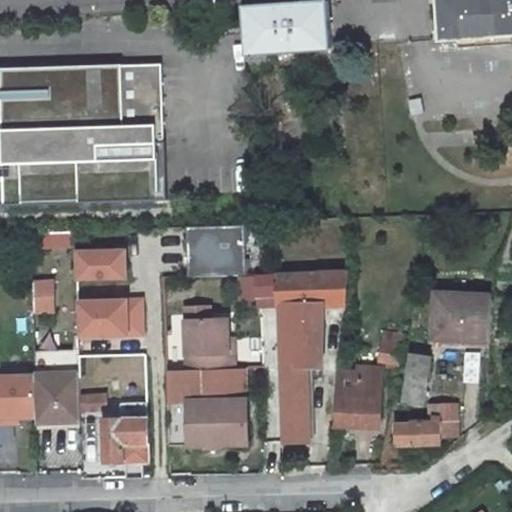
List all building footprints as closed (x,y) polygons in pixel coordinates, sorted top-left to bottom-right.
[(332,48),(329,0),(246,6),(250,65),(268,64),(267,53),(332,48)] [(511,0),(435,0),(436,3),(439,40),(511,34),(511,0)] [(123,65),(0,68),(0,204),(168,199),(166,140),(165,140),(162,63),(123,65)] [(246,225),(188,227),(189,278),(247,276),(246,225)] [(77,231),(34,233),(36,283),(42,283),(41,240),(77,239),(77,231)] [(127,250),(77,251),(78,281),(128,280),(127,250)] [(308,252),(277,254),(278,274),(308,273),(308,252)] [(347,300),(350,271),(308,273),(278,274),(279,290),(340,288),(339,300),(347,300)] [(278,274),(257,275),(257,276),(257,295),(258,307),(277,306),(277,290),(279,290),(278,274)] [(257,276),(248,277),(248,296),(257,295),(257,276)] [(42,283),(36,283),(36,311),(53,311),(53,282),(42,283)] [(490,339),(492,296),(437,293),(435,338),(457,339),(457,337),(490,339)] [(143,299),(79,301),(80,336),(144,334),(143,299)] [(210,318),(209,305),(186,306),(186,319),(210,318)] [(229,354),(228,338),(228,317),(210,318),(186,319),(187,335),(188,357),(188,371),(235,369),(234,354),(229,354)] [(293,319),(279,319),(280,364),(308,365),(324,365),(324,359),(292,358),(293,319)] [(325,320),(316,319),(293,319),(292,358),(324,359),(325,320)] [(403,348),(406,335),(386,331),(384,344),(403,348)] [(188,357),(187,335),(172,336),(173,357),(188,357)] [(422,354),(424,340),(414,338),(411,352),(422,354)] [(95,377),(95,343),(80,344),(81,378),(95,377)] [(400,364),(403,348),(384,344),(381,361),(400,364)] [(80,350),(36,352),(37,375),(38,417),(38,422),(82,420),(80,350)] [(424,407),(432,356),(422,354),(411,352),(408,375),(407,375),(402,403),(424,407)] [(169,359),(169,372),(187,371),(186,358),(169,359)] [(280,364),(283,439),(310,440),(308,365),(280,364)] [(380,421),(383,369),(360,368),(359,373),(341,372),(338,424),(357,425),(359,425),(359,420),(380,421)] [(38,417),(37,375),(0,375),(0,423),(4,423),(4,418),(19,417),(38,417)] [(103,410),(102,395),(81,396),(82,412),(103,410)] [(249,444),(247,399),(189,401),(190,445),(249,444)] [(189,401),(168,402),(169,446),(190,445),(189,401)] [(122,404),(122,413),(149,413),(148,403),(122,404)] [(430,423),(397,424),(397,445),(442,443),(442,436),(459,436),(458,405),(430,406),(430,423)] [(500,420),(511,413),(511,411),(508,405),(496,412),(500,420)] [(122,419),(106,420),(107,462),(128,461),(128,477),(144,477),(143,461),(149,461),(149,413),(122,413),(122,419)] [(107,462),(106,420),(82,420),(83,463),(107,462)] [(380,429),(380,421),(359,420),(359,425),(357,425),(357,428),(380,429)] [(511,487),(511,482),(507,476),(498,483),(504,493),(511,487)]
